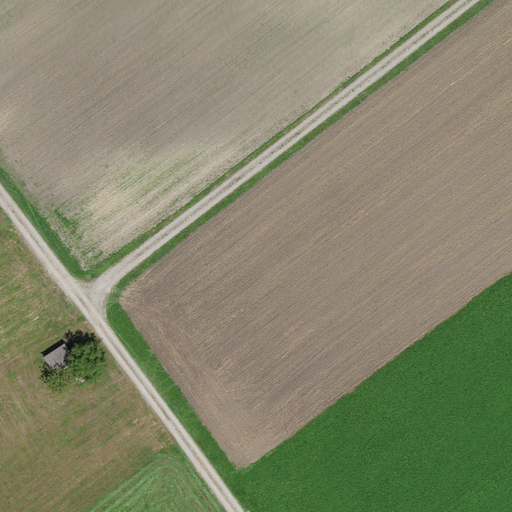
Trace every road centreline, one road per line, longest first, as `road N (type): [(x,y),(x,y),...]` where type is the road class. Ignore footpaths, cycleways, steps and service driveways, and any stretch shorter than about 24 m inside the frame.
road 1 (track): [(471,0),(82,302)]
road 2 (track): [(239,511),(0,190)]
